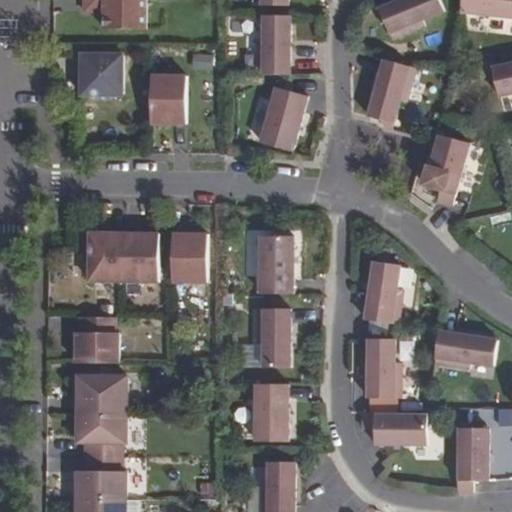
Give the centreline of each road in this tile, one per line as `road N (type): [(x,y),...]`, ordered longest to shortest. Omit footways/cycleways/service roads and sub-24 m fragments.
road 1 (residential): [(344,186),(335,409),(344,455),(371,488),(405,506),(511,508)]
road 2 (residential): [(2,185),(344,186)]
road 3 (residential): [(2,185),(0,504)]
road 4 (residential): [(344,186),(381,196),(474,287),(511,311)]
road 5 (residential): [(359,0),(346,12),(337,44),(344,186)]
road 6 (residential): [(3,0),(2,185)]
